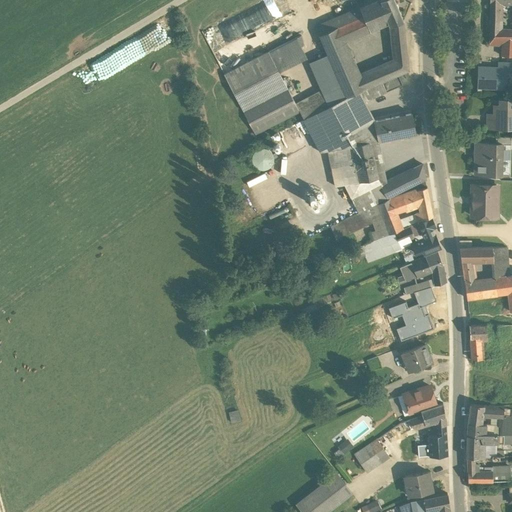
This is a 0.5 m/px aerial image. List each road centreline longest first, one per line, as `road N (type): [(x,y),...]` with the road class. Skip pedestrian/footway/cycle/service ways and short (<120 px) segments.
road 1 (tertiary): [(460,511),(455,275),(428,79),(430,0)]
road 2 (track): [(387,391),(302,428),(186,511)]
